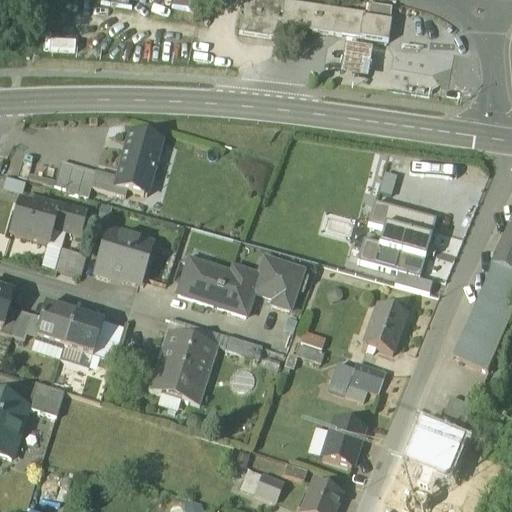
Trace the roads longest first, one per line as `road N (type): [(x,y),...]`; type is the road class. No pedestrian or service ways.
road 1 (secondary): [(10,103),(299,113),(486,139)]
road 2 (residential): [(511,162),(365,511)]
road 3 (residential): [(0,272),(125,312)]
road 4 (residential): [(492,11),(486,139)]
